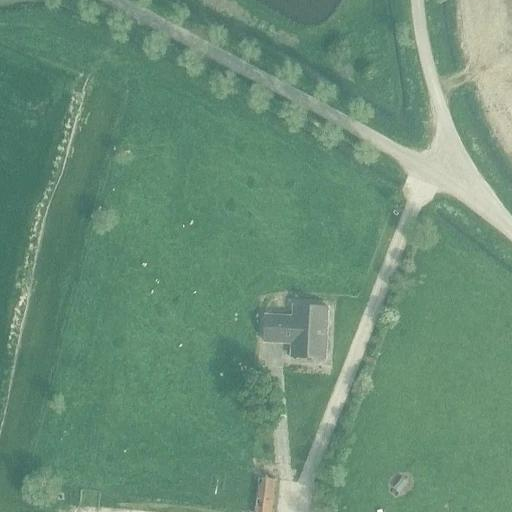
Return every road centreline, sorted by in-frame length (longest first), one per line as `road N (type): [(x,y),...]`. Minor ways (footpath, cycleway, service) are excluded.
road 1 (unclassified): [(467,182),(108,0)]
road 2 (unclassified): [(467,182),(429,87),(416,0)]
